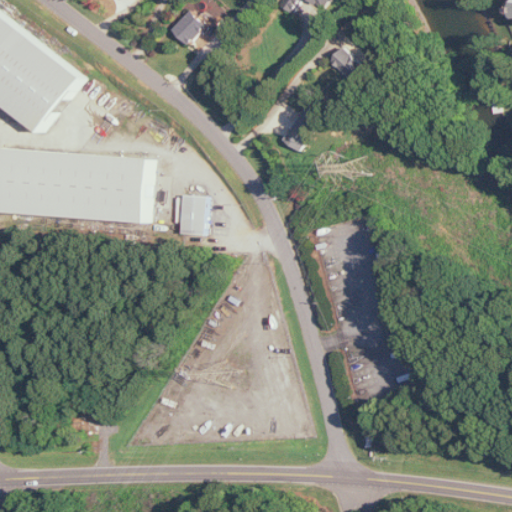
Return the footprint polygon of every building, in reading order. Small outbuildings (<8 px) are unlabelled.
[(337,0),(288,0),(285,6),(298,15),(308,0),(315,0),(331,10),(337,0)] [(91,75),(0,9),(0,95),(51,132),(91,75)] [(179,30),(195,45),(214,25),(199,10),(179,30)] [(376,71),(350,47),(337,61),(363,85),(376,71)] [(291,141),(308,151),(328,118),(311,107),(291,141)] [(160,158),(9,149),(5,214),(156,222),(160,158)] [(213,235),(213,196),(191,196),(190,234),(213,235)]
